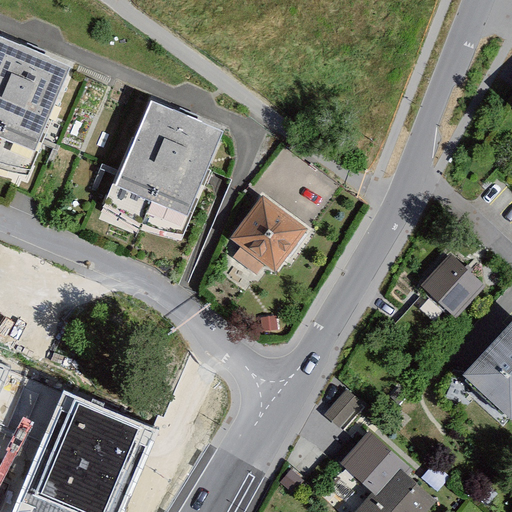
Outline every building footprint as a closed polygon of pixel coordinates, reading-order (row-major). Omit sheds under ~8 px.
[(76,75),(1,47),(0,50),(0,143),(44,160),(76,75)] [(230,138),(155,110),(123,195),(198,223),(230,138)] [(267,194),(235,236),(279,270),(311,228),(267,194)] [(455,250),(425,280),(460,313),(489,283),(455,250)] [(511,324),(470,372),(511,409),(511,324)] [(0,396),(12,368),(0,363),(0,396)] [(327,409),(343,422),(363,402),(348,386),(327,409)] [(127,511),(161,432),(66,393),(15,511),(127,511)] [(380,488),(358,511),(427,511),(438,500),(406,471),(411,464),(375,433),(350,461),(380,488)]
